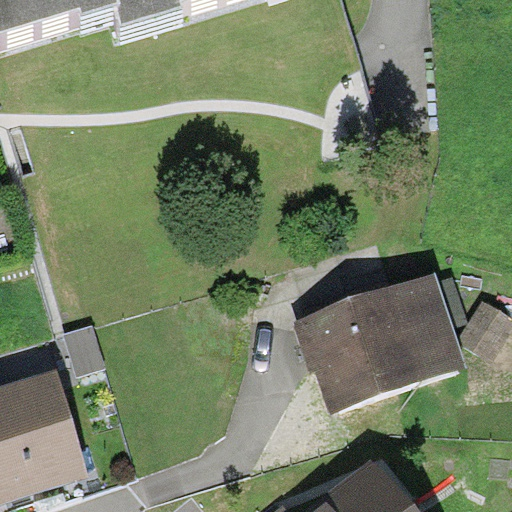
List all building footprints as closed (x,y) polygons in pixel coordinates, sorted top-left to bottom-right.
[(113,0),(0,0),(0,56),(120,21),(113,0)] [(259,0),(113,0),(120,21),(125,40),(259,0)] [(437,281),(296,325),(311,372),(318,370),(331,412),(465,370),(437,281)] [(91,330),(65,338),(78,378),(104,370),(91,330)] [(511,335),(493,367),(511,378),(511,335)] [(57,377),(0,393),(0,506),(87,482),(57,377)] [(413,511),(371,459),(307,511),(413,511)]
